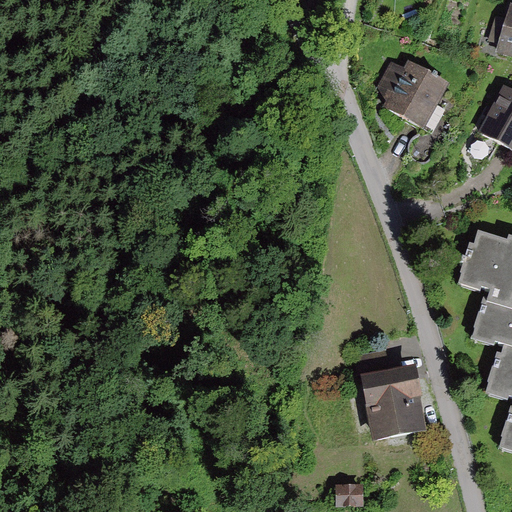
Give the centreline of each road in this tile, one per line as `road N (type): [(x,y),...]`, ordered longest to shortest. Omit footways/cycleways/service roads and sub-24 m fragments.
road 1 (residential): [(475,511),(431,340),(335,81)]
road 2 (track): [(323,68),(0,214)]
road 3 (track): [(284,0),(335,81),(351,0)]
